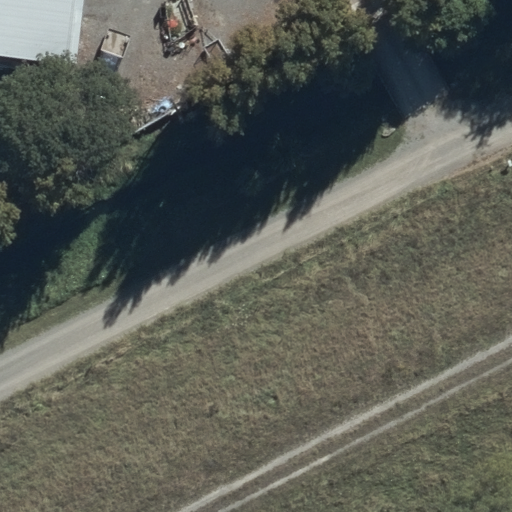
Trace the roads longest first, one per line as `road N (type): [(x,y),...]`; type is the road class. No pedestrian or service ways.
road 1 (unclassified): [(511,113),(0,376)]
road 2 (track): [(511,342),(193,511)]
